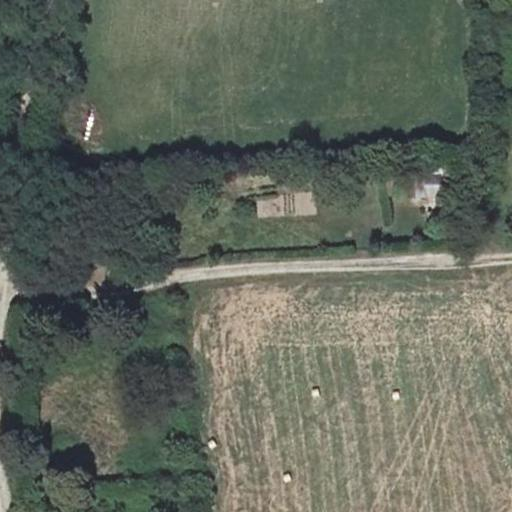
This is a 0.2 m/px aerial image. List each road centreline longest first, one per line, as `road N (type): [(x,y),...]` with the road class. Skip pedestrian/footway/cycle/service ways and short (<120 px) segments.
road 1 (track): [(6,298),(266,266),(511,258)]
road 2 (track): [(47,0),(6,298)]
